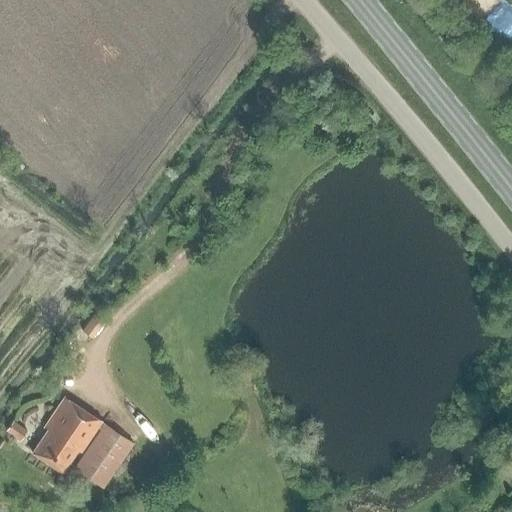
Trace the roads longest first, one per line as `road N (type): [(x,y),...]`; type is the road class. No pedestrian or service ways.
road 1 (unclassified): [(511,259),(299,0)]
road 2 (primary): [(511,190),(358,0)]
